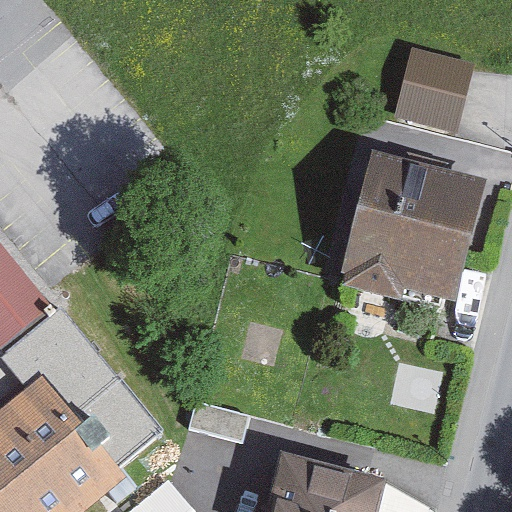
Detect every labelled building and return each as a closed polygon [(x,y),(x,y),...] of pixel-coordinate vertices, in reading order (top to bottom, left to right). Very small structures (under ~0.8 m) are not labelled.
[(480,75),(404,59),(391,125),(466,141),(480,75)] [(501,201),(377,171),(347,294),(470,325),(501,201)] [(0,511),(94,511),(134,479),(129,473),(169,443),(71,309),(62,316),(0,240),(0,351),(8,361),(29,389),(0,413),(0,511)] [(192,437),(250,453),(259,422),(201,406),(192,437)] [(378,511),(382,496),(283,473),(274,511),(378,511)] [(135,511),(195,511),(174,483),(135,511)]
